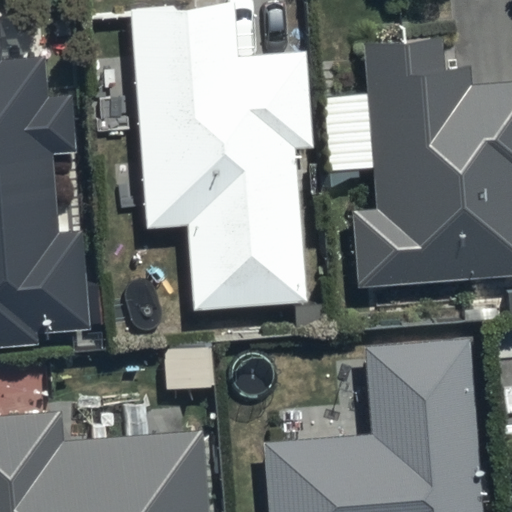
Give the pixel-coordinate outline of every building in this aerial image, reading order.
[(232,6),(124,14),(140,231),(179,228),(186,316),(300,308),(288,153),(313,151),(306,55),(236,60),(232,6)] [(436,41),(358,44),(372,212),(350,213),(354,287),(511,279),(511,84),(468,87),(468,72),(437,73),(436,41)] [(0,351),(36,351),(35,331),(83,330),(81,232),(52,233),(50,154),(71,153),(70,97),(42,97),(41,62),(0,63),(0,351)] [(477,511),(465,342),(359,348),(367,436),(260,444),(264,511),(477,511)] [(58,415),(0,418),(0,511),(203,511),(198,434),(60,443),(58,415)]
